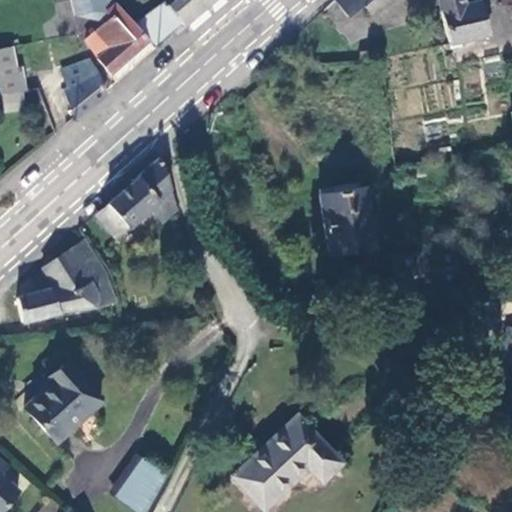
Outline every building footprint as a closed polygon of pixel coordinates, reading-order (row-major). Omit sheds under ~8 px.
[(100,2),(106,11),(115,4),(111,0),(70,0),(74,15),(91,12),(90,6),(93,4),(100,2)] [(179,20),(182,24),(206,4),(210,0),(172,0),(166,5),(179,20)] [(333,0),(334,0),(348,18),(367,3),(369,6),(377,0),(333,0)] [(438,0),(450,44),(488,35),(480,1),(466,4),(464,0),(438,0)] [(136,23),(134,25),(148,41),(150,45),(179,20),(166,5),(163,2),(145,16),(136,6),(128,13),(136,23)] [(84,39),(93,57),(109,74),(148,41),(134,25),(115,4),(106,11),(106,12),(110,18),(84,39)] [(11,47),(0,48),(0,92),(25,91),(25,88),(20,67),(16,67),(11,47)] [(368,59),(366,52),(358,53),(361,61),(368,59)] [(66,86),(62,88),(73,117),(104,91),(90,61),(62,71),(66,86)] [(151,208),(170,190),(158,157),(92,215),(113,239),(151,208)] [(320,189),(325,256),(377,252),(372,185),(320,189)] [(161,222),(175,209),(170,190),(151,208),(161,222)] [(52,315),(114,303),(105,277),(82,242),(42,269),(52,287),(16,297),(21,322),(52,315)] [(493,339),(498,304),(475,302),(470,335),(493,339)] [(502,366),(511,367),(511,356),(504,355),(502,366)] [(53,441),(99,401),(64,361),(45,378),(48,381),(21,406),(53,441)] [(342,464),(296,414),(230,476),(262,509),(308,469),(320,482),(342,464)] [(163,476),(138,459),(130,471),(154,488),(161,479),(163,476)] [(7,471),(0,463),(0,511),(2,511),(20,495),(1,478),(7,471)] [(132,511),(143,511),(161,479),(154,488),(130,471),(111,496),(132,511)]
